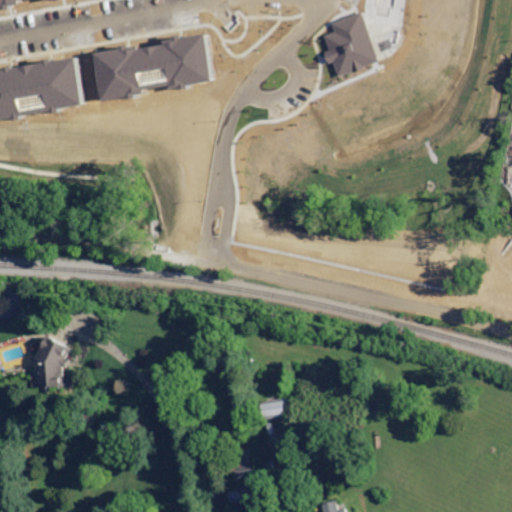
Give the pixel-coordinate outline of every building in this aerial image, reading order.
[(336,21),(366,10),(385,60),(369,66),(370,67),(360,71),(360,69),(344,75),(339,61),(334,63),(330,51),(334,50),(328,34),(339,30),(336,21)] [(69,369),(66,367),(67,387),(40,388),(39,360),(51,337),(74,348),(69,359),(72,361),(69,369)] [(299,414),(290,415),(290,417),(267,420),(264,402),(287,399),(287,400),(297,399),(299,414)] [(239,481),(233,447),(253,443),(259,478),(239,481)] [(258,458),(258,449),(266,449),(267,458),(258,458)] [(282,485),(270,488),(269,485),(266,485),(262,464),(277,461),(282,485)] [(328,511),(326,504),(342,500),(345,511),(328,511)]
